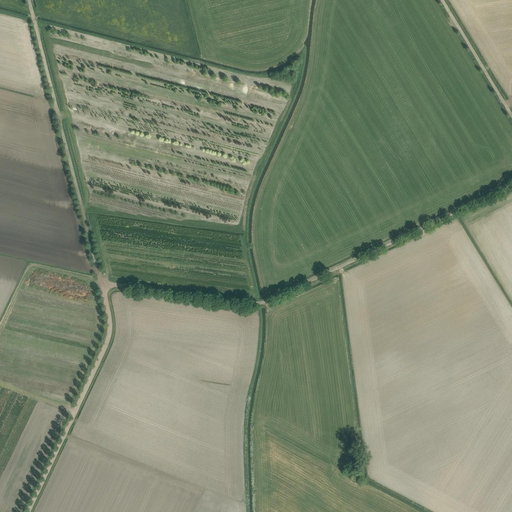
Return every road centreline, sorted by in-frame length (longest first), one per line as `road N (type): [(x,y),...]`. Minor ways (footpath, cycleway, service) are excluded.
road 1 (track): [(101,283),(259,303),(511,185)]
road 2 (track): [(101,283),(31,0)]
road 3 (track): [(31,511),(110,335),(101,283)]
road 4 (track): [(442,0),(511,115)]
